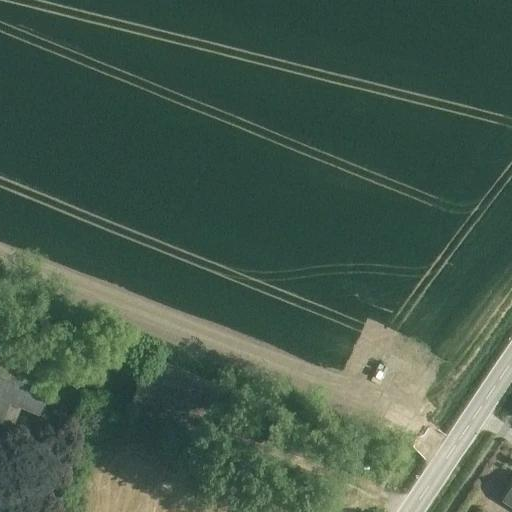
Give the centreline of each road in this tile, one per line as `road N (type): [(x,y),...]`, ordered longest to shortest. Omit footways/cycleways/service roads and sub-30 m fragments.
road 1 (track): [(458,441),(315,396),(0,263)]
road 2 (secondary): [(411,511),(511,364)]
